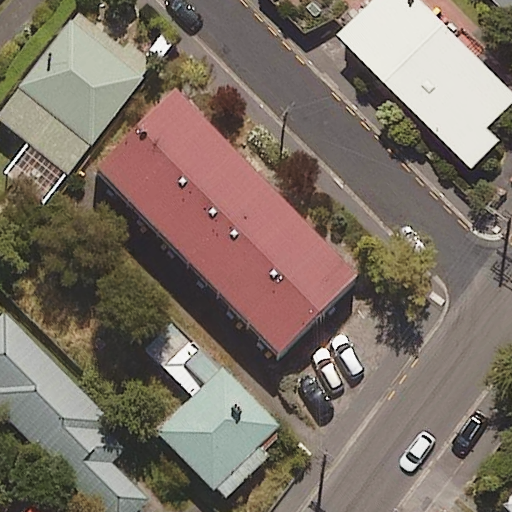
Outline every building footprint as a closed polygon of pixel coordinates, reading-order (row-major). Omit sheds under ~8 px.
[(511,109),(511,95),(412,0),(384,0),(341,46),(474,173),(500,146),(488,134),(511,109)] [(511,0),(485,0),(488,2),(511,24),(511,0)] [(148,74),(77,20),(0,120),(0,132),(65,182),(148,74)] [(350,293),(170,109),(91,187),(192,290),(271,370),(350,293)] [(128,447),(0,327),(0,426),(91,511),(140,511),(145,507),(106,470),(128,447)] [(221,509),(266,463),(258,456),(278,436),(188,347),(161,375),(190,403),(152,442),(221,509)]
